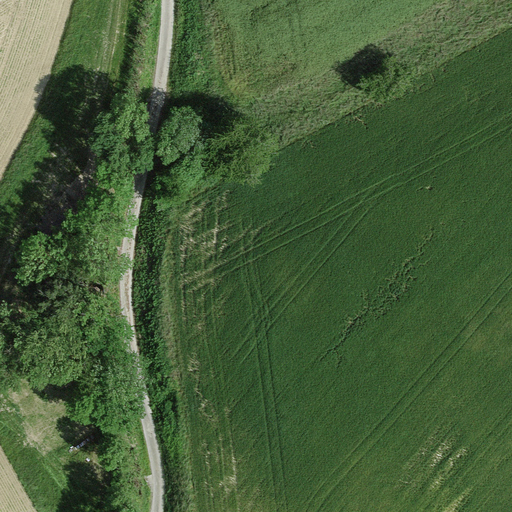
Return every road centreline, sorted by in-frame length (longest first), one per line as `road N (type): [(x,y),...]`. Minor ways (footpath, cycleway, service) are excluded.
road 1 (track): [(162,0),(125,289),(150,511)]
road 2 (track): [(112,0),(88,132),(0,267)]
road 3 (track): [(0,412),(71,511)]
